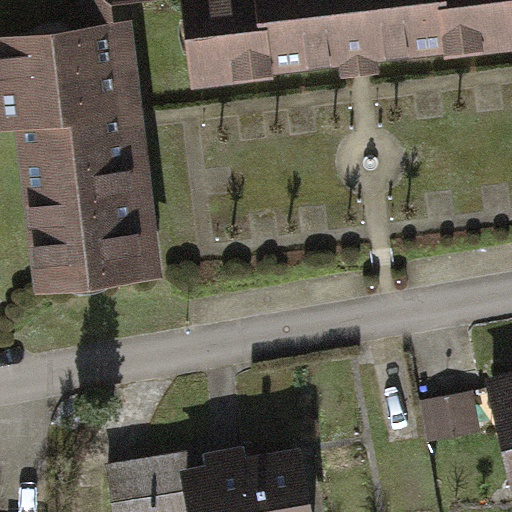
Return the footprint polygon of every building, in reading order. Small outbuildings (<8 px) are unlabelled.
[(28,297),(156,282),(123,25),(106,27),(104,10),(173,4),(185,94),(511,55),(511,0),(69,0),(73,31),(0,41),(0,138),(9,137),(28,297)] [(511,372),(478,381),(511,508),(511,507),(511,372)] [(413,404),(421,442),(474,431),(466,393),(413,404)] [(315,511),(303,444),(250,454),(247,441),(205,449),(208,462),(192,465),(184,467),(193,511),(315,511)] [(189,451),(99,471),(107,511),(193,511),(184,467),(192,465),(189,451)]
